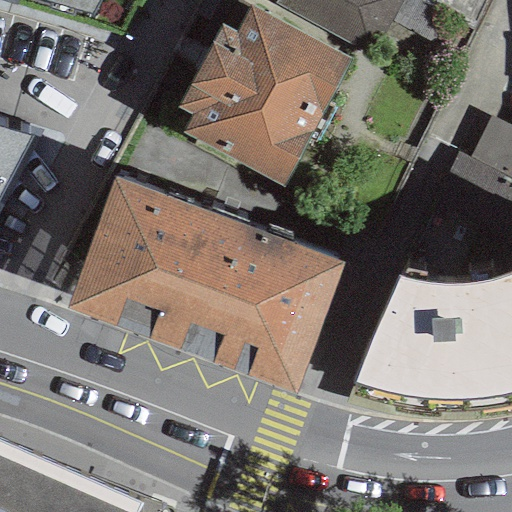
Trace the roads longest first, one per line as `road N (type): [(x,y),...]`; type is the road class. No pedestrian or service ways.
road 1 (secondary): [(511,477),(366,477),(273,456),(0,347)]
road 2 (residential): [(0,332),(174,0)]
